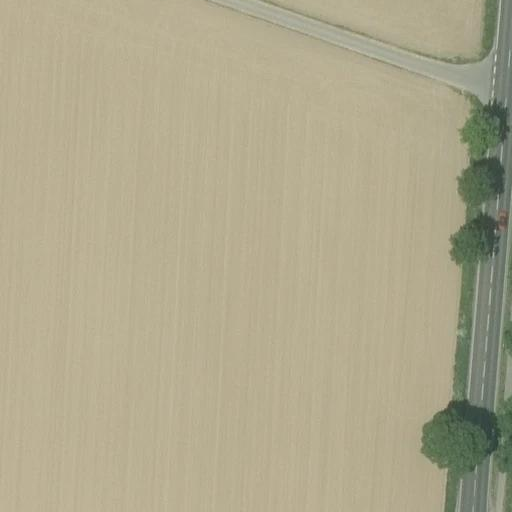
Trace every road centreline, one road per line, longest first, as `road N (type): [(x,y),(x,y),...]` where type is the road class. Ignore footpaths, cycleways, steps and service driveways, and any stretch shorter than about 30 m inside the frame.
road 1 (primary): [(505,94),(473,511)]
road 2 (unclassified): [(226,0),(505,94)]
